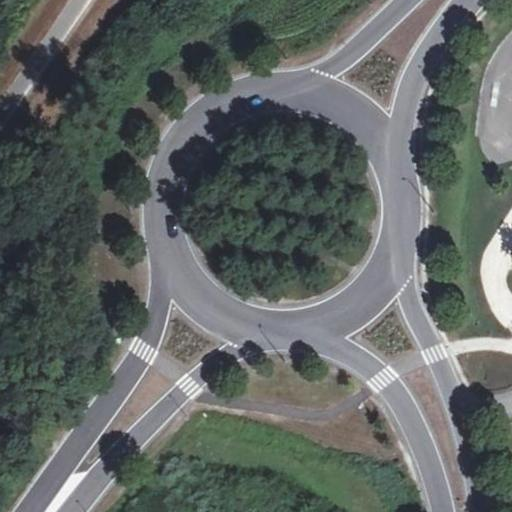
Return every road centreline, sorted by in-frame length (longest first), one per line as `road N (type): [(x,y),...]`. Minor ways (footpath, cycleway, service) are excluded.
road 1 (unclassified): [(162,243),(139,349),(51,505)]
road 2 (unclassified): [(480,511),(466,443),(407,280),(404,239)]
road 3 (unclassified): [(51,505),(233,356),(277,336)]
road 4 (unclassified): [(305,334),(359,355),(402,403),(439,511)]
road 5 (unclassified): [(288,87),(214,108),(186,133),(166,167),(158,204),(162,243)]
road 6 (unclassified): [(399,167),(409,94),(472,0)]
road 7 (unclassified): [(162,243),(177,279),(204,308),(238,328),(277,336)]
road 8 (unclassified): [(412,0),(358,50),(288,87)]
road 9 (unclassified): [(305,334),(350,316),(385,283),(404,239)]
road 10 (unclassified): [(399,167),(367,120),(317,92),(288,87)]
